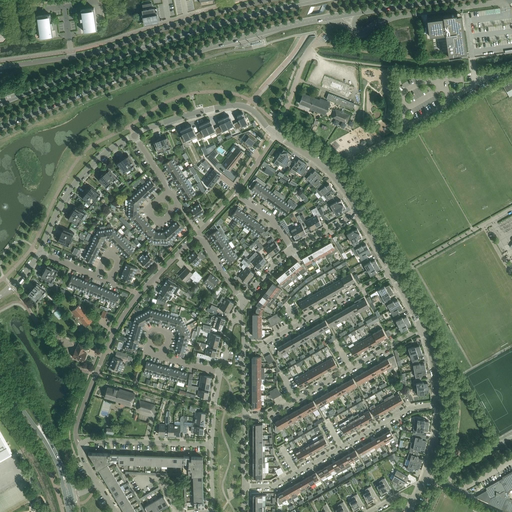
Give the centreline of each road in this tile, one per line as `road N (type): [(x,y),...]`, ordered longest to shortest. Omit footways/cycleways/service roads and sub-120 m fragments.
road 1 (secondary): [(0,127),(183,55),(331,17)]
road 2 (secondary): [(315,0),(157,41),(0,102)]
road 3 (residential): [(0,67),(101,50),(268,0)]
road 4 (residential): [(80,444),(76,426),(123,313),(198,239)]
road 5 (residential): [(243,486),(271,486),(412,407),(437,404)]
road 6 (residential): [(243,416),(268,414),(420,327)]
road 7 (residential): [(243,346),(259,346),(390,272)]
road 8 (residential): [(352,29),(361,34),(388,18),(511,0)]
road 9 (residential): [(134,135),(232,105),(254,112),(275,134)]
road 10 (residential): [(39,252),(84,171),(134,135)]
road 11 (residential): [(292,251),(276,225),(238,193),(275,134)]
road 12 (residential): [(80,444),(211,444)]
